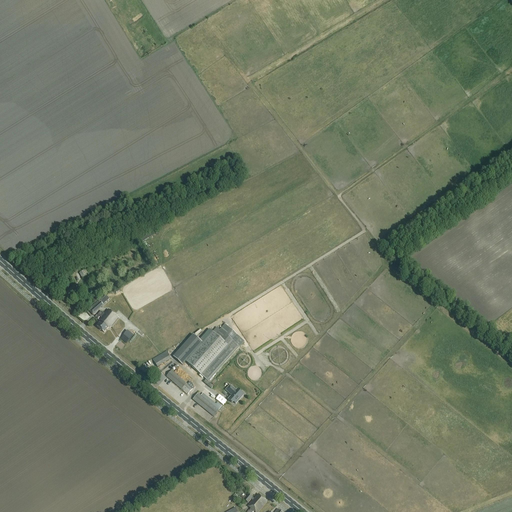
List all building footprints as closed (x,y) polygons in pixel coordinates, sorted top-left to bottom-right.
[(89,275),(86,270),(79,273),(82,279),(89,275)] [(72,297),(78,292),(73,286),(61,296),(65,301),(71,296),(72,297)] [(95,304),(89,309),(90,310),(89,311),(93,315),(110,300),(106,296),(102,300),(101,299),(98,301),(99,303),(96,306),(95,304)] [(111,328),(118,319),(108,310),(101,319),(101,320),(98,323),(99,324),(96,328),(104,333),(108,328),(111,328)] [(236,335),(230,330),(225,325),(216,335),(212,332),(203,343),(186,362),(208,382),(239,347),(234,343),(239,338),(236,336),(236,335)] [(183,365),(186,362),(203,343),(193,335),(184,346),(173,357),(183,365)] [(166,351),(153,360),(157,368),(171,359),(166,351)] [(188,396),(192,390),(172,371),(166,377),(188,396)] [(235,404),(243,395),(237,390),(236,391),(230,385),(225,390),(231,396),(228,400),(232,403),(233,402),(235,404)] [(214,417),(218,411),(197,394),(193,400),(214,417)] [(220,395),(216,400),(223,406),(227,401),(220,395)] [(251,499),(252,500),(253,499),(249,495),(247,496),(242,493),(239,496),(248,503),(251,499)] [(255,511),(258,511),(267,501),(258,494),(256,497),(255,496),(248,506),(255,511)]
